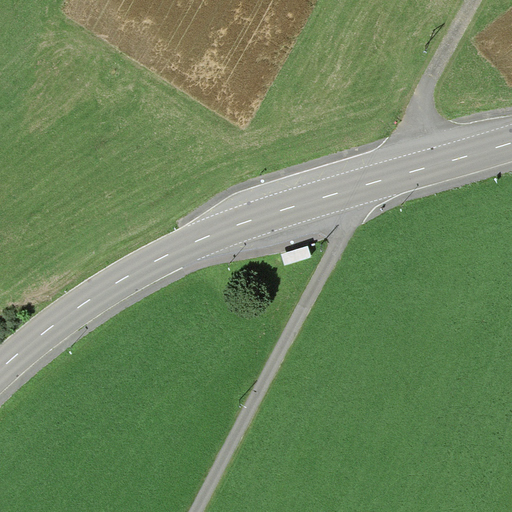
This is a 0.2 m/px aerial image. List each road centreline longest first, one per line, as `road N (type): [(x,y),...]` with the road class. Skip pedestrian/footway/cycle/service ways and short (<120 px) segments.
road 1 (tertiary): [(374,182),(227,227),(156,260),(85,300),(0,373)]
road 2 (residential): [(202,511),(374,182)]
road 3 (tertiary): [(511,142),(374,182)]
